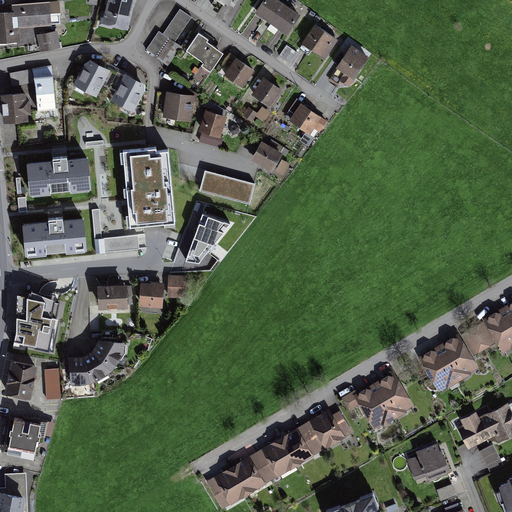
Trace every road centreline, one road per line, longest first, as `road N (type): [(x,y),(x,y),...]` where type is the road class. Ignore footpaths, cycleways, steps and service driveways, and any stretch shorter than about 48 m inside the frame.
road 1 (residential): [(511,286),(196,471)]
road 2 (residential): [(181,0),(335,112)]
road 3 (residential): [(127,50),(153,76),(150,136),(227,158)]
road 4 (residential): [(0,276),(150,263),(156,239)]
road 5 (residential): [(0,65),(127,50)]
